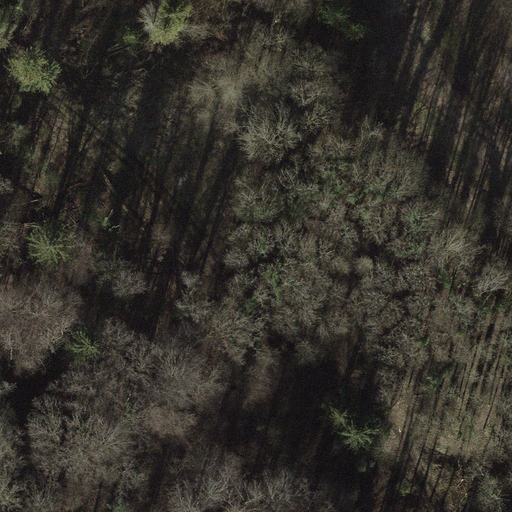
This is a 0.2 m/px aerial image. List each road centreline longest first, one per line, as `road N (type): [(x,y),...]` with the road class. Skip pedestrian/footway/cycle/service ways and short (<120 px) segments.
road 1 (track): [(0,42),(22,73),(194,224),(272,356),(468,462),(511,450)]
road 2 (track): [(511,265),(433,150),(412,97)]
